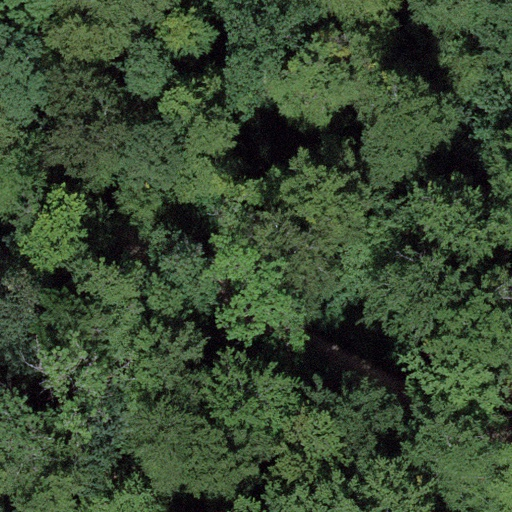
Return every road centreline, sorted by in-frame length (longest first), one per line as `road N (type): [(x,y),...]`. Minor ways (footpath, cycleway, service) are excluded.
road 1 (track): [(511,467),(261,319),(0,133)]
road 2 (track): [(492,456),(430,349),(319,246),(114,0)]
road 3 (track): [(223,292),(264,465),(286,511)]
